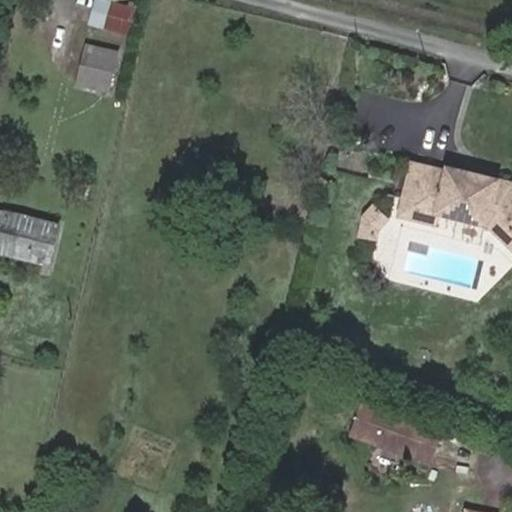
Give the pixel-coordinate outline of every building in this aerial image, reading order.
[(128,33),(135,7),(106,0),(96,0),(91,24),(128,33)] [(116,50),(86,43),(77,79),(107,87),(116,50)] [(452,167),(417,159),(408,196),(446,206),(444,212),(495,224),(510,239),(511,236),(511,177),(481,170),(480,175),(469,173),(466,169),(470,167),(453,162),(452,167)] [(480,175),(481,170),(470,167),(466,169),(469,173),(480,175)] [(442,223),(444,212),(446,206),(408,196),(404,214),(442,223)] [(51,266),(61,223),(4,210),(0,209),(0,253),(51,266)] [(408,447),(421,412),(397,404),(385,438),(408,447)] [(452,424),(421,412),(408,447),(439,458),(452,424)] [(474,432),(452,424),(439,458),(462,467),(474,432)] [(511,511),(511,506),(497,501),(492,511),(511,511)]
